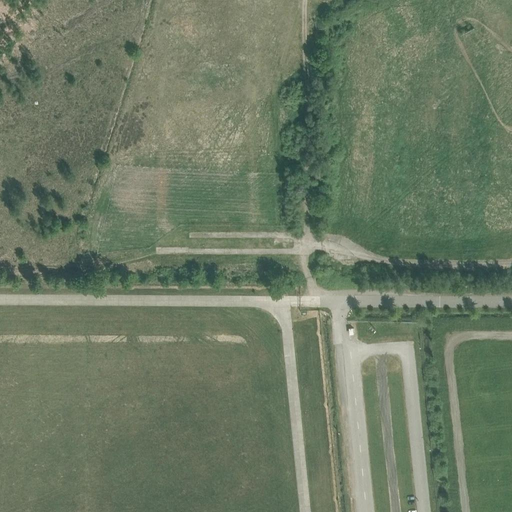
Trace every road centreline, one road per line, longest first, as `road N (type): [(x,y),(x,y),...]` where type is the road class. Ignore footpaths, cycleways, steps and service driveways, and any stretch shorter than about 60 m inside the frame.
road 1 (unclassified): [(284,301),(0,299)]
road 2 (track): [(310,0),(305,251)]
road 3 (unclassified): [(284,301),(304,511)]
road 4 (unclassified): [(314,301),(511,302)]
